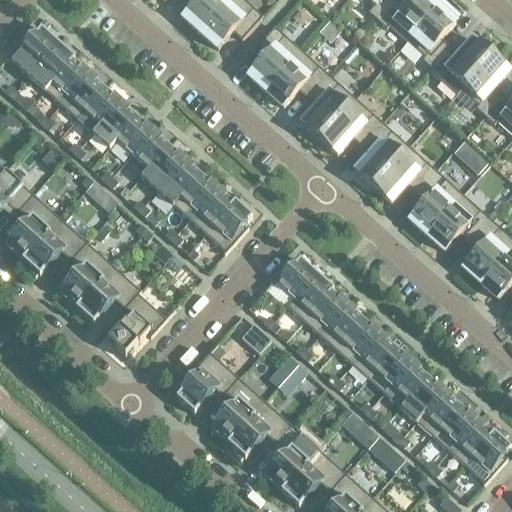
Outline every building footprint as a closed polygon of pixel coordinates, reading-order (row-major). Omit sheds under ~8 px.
[(200,37),(232,0),(231,0),(231,1),(229,0),(192,0),(197,4),(182,21),(200,37)] [(263,21),(240,0),(232,0),(200,37),(218,53),(233,36),(242,44),(263,21)] [(366,0),(375,8),(368,16),(377,24),(397,3),(393,0),(366,0)] [(407,46),(443,6),(436,0),(415,0),(406,11),(397,3),(377,24),(387,33),(390,30),(407,46)] [(458,20),(443,6),(407,46),(424,61),(422,64),(431,72),(429,75),(451,51),(442,43),(456,26),(454,24),(458,20)] [(327,24),(323,37),(335,41),(340,28),(327,24)] [(266,95),(302,55),(275,31),(254,55),(263,63),(248,80),(266,95)] [(29,80),(58,47),(41,32),(33,42),(30,39),(32,38),(30,37),(6,64),(7,65),(9,63),(29,80)] [(492,59),(475,42),(460,59),(451,51),(429,75),(456,99),(461,94),(492,59)] [(73,63),(74,63),(75,62),(58,47),(29,80),(45,95),(73,63)] [(307,103),(329,79),(302,55),(266,95),(283,111),(298,94),(307,103)] [(510,74),(492,59),(461,94),(478,109),(475,112),(485,120),(504,99),(495,91),(510,74)] [(61,109),(89,77),(74,63),(73,63),(45,95),(61,109)] [(77,123),(105,92),(89,77),(61,109),(77,123)] [(319,143),(356,103),(329,79),(307,103),(317,111),(302,128),(319,143)] [(5,95),(11,100),(16,95),(10,89),(5,95)] [(93,138),(121,106),(105,92),(77,123),(93,138)] [(21,100),(16,95),(11,100),(16,106),(21,100)] [(511,106),(504,99),(485,120),(494,129),(497,126),(511,139),(511,106)] [(337,159),(352,142),(361,151),(382,127),(356,103),(319,143),(337,159)] [(109,152),(137,120),(121,106),(93,138),(109,152)] [(37,124),(43,129),(48,123),(42,118),(37,124)] [(132,158),(154,135),(137,120),(109,152),(110,153),(117,145),(132,158)] [(54,129),(48,123),(43,129),(49,134),(54,129)] [(373,191),(409,151),(382,127),(361,151),(370,159),(355,176),(373,191)] [(29,138),(35,144),(40,138),(34,133),(29,138)] [(148,173),(170,149),(154,135),(132,158),(148,173)] [(46,143),(40,138),(35,144),(40,149),(46,143)] [(474,171),(480,176),(490,165),(466,142),(441,168),(460,186),(474,171)] [(69,153),(75,158),(80,152),(74,147),(69,153)] [(164,187),(186,163),(170,149),(148,173),(141,181),(157,195),(164,187)] [(415,199),(436,175),(409,151),(373,191),(391,207),(406,190),(415,199)] [(86,157),(80,152),(75,158),(81,163),(86,157)] [(173,209),(202,178),(186,163),(164,187),(157,195),(173,209)] [(17,217),(33,200),(6,175),(0,182),(0,216),(3,213),(13,222),(17,217)] [(427,239),(463,199),(436,175),(415,199),(424,207),(409,223),(427,239)] [(101,181),(107,187),(112,181),(106,176),(101,181)] [(189,224),(218,192),(202,178),(173,209),(189,224)] [(94,186),(87,181),(82,186),(89,192),(94,186)] [(118,186),(112,181),(107,187),(113,192),(118,186)] [(94,197),(99,191),(94,186),(89,192),(94,197)] [(234,207),(233,206),(218,192),(189,224),(205,238),(234,207)] [(469,247),(490,223),(463,199),(427,239),(445,255),(459,238),(469,247)] [(23,265),(60,224),(33,200),(17,217),(27,226),(6,250),(22,264),(23,265)] [(133,210),(139,215),(144,209),(139,204),(133,210)] [(224,259),(256,223),(235,205),(233,206),(234,207),(205,238),(225,256),(223,258),(224,259)] [(150,215),(144,209),(139,215),(145,221),(150,215)] [(481,287),(511,252),(511,242),(490,223),(469,247),(478,255),(463,271),(481,287)] [(40,280),(61,256),(71,265),(87,248),(60,224),(23,265),(22,264),(20,267),(35,281),(38,278),(40,280)] [(136,234),(143,240),(148,234),(141,229),(136,234)] [(166,239),(171,244),(176,238),(171,233),(166,239)] [(153,239),(148,234),(143,240),(148,245),(153,239)] [(183,244),(176,238),(171,244),(177,249),(183,244)] [(77,313),(114,272),(87,248),(71,265),(81,274),(60,297),(62,299),(59,302),(75,316),(77,313)] [(498,303),(511,287),(511,252),(481,287),(498,303)] [(193,253),(188,259),(194,264),(199,258),(193,253)] [(287,311),(317,278),(300,263),(291,273),(289,270),(290,269),(289,267),(265,295),(266,296),(275,286),(294,303),(286,311),(287,311)] [(93,328),(115,304),(125,313),(138,299),(141,296),(114,272),(77,313),(93,328)] [(303,326),(333,293),(317,278),(287,311),(303,326)] [(319,340),(348,309),(332,295),(334,293),(333,293),(303,326),(319,340)] [(153,339),(167,324),(138,299),(125,313),(132,319),(108,346),(125,361),(149,335),(153,339)] [(335,354),(364,322),(348,309),(319,340),(335,354)] [(269,331),(274,326),(269,321),(263,326),(269,331)] [(352,369),(380,337),(364,322),(335,354),(352,369)] [(280,331),(274,326),(269,331),(275,337),(280,331)] [(271,345),(253,329),(242,342),(259,358),(271,345)] [(368,383),(396,351),(380,337),(352,369),(368,383)] [(296,355),(301,360),(306,354),(301,349),(296,355)] [(384,398),(412,366),(396,351),(368,383),(384,398)] [(313,360),(306,354),(301,360),(307,366),(313,360)] [(228,393),(239,383),(209,356),(196,372),(200,375),(177,402),(194,418),(215,394),(222,400),(228,393)] [(287,369),(294,375),(299,370),(292,363),(287,369)] [(400,412),(428,380),(412,366),(384,398),(400,412)] [(304,374),(299,370),(294,375),(298,380),(304,374)] [(333,378),(328,384),(334,389),(339,383),(333,378)] [(416,426),(444,394),(428,380),(400,412),(416,426)] [(225,451),(255,418),(265,407),(239,383),(228,393),(222,400),(232,409),(211,433),(213,434),(210,437),(225,451)] [(345,389),(339,383),(334,389),(340,394),(345,389)] [(432,441),(460,409),(444,394),(416,426),(432,441)] [(245,463),(266,439),(276,448),(282,442),(292,431),(265,407),(255,418),(225,451),(240,464),(243,461),(245,463)] [(371,412),(365,407),(360,413),(366,418),(371,412)] [(448,455),(477,423),(460,409),(432,441),(448,455)] [(340,417),(347,423),(353,417),(345,411),(340,417)] [(377,417),(371,412),(366,418),(372,423),(377,417)] [(357,422),(353,417),(347,423),(352,427),(357,422)] [(493,437),(492,437),(477,423),(448,455),(464,470),(493,437)] [(282,496),(309,466),(319,454),(292,431),(282,442),(276,448),(286,457),(265,481),(282,496)] [(392,441),(398,447),(403,441),(397,435),(392,441)] [(483,490),(508,463),(506,461),(505,463),(503,461),(511,451),(494,436),(492,437),(493,437),(464,470),(484,487),(482,489),(483,490)] [(409,446),(403,441),(398,447),(404,452),(409,446)] [(299,511),(320,487),(330,496),(346,478),(319,454),(309,466),(282,496),(299,511)] [(394,465),(401,471),(406,465),(399,459),(394,465)] [(425,470),(431,476),(436,470),(430,464),(425,470)] [(411,469),(406,465),(401,471),(406,475),(411,469)] [(441,475),(436,470),(431,476),(436,481),(441,475)] [(364,511),(373,502),(346,478),(330,496),(340,505),(333,511),(364,511)] [(452,484),(447,490),(452,495),(458,489),(452,484)] [(433,489),(428,495),(434,500),(439,494),(433,489)] [(383,511),(373,502),(364,511),(383,511)]
